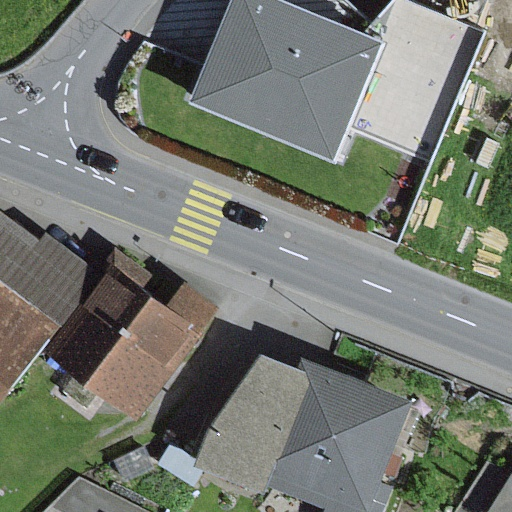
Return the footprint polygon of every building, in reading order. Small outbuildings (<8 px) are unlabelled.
[(372,24),(311,0),(239,0),(203,91),(346,148),(355,126),(393,32),(372,24)] [(394,0),(386,9),(372,24),(393,32),(355,126),(435,157),(487,28),(421,0),(394,0)] [(0,399),(45,342),(102,265),(50,226),(45,233),(0,199),(0,399)] [(102,265),(45,342),(143,415),(228,302),(192,275),(174,300),(111,254),(102,265)] [(278,464),(317,362),(271,344),(218,420),(204,459),(271,481),(278,464)] [(418,393),(319,357),(317,362),(278,464),(378,502),(385,481),(418,393)] [(378,502),(278,464),(271,481),(332,505),(329,511),(385,511),(396,486),(385,481),(378,502)] [(511,511),(511,475),(488,511),(511,511)]
